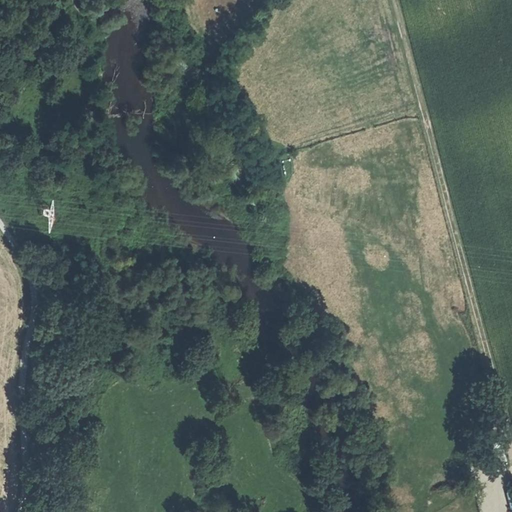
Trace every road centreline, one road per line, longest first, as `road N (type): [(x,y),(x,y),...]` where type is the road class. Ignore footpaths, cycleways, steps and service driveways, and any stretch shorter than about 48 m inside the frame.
road 1 (track): [(511,439),(401,0)]
road 2 (track): [(0,225),(28,272),(35,304),(22,378),(20,511)]
